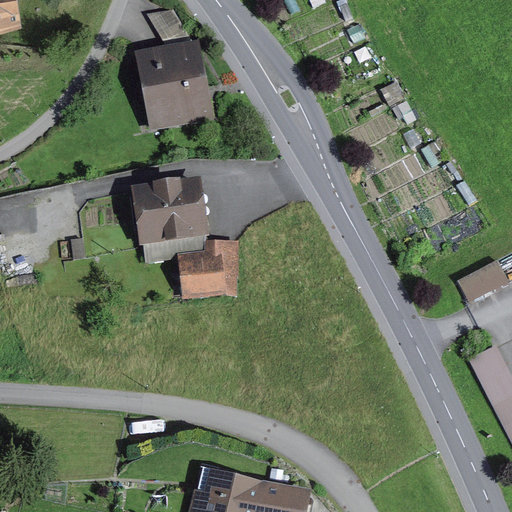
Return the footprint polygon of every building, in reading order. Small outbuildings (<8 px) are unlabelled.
[(16,0),(0,0),(0,32),(19,31),(16,0)] [(202,50),(138,61),(150,132),(214,122),(202,50)] [(147,259),(184,256),(206,253),(209,243),(203,183),(140,191),(147,259)] [(184,256),(184,299),(235,299),(235,245),(209,243),(206,253),(184,256)] [(471,304),(511,281),(498,259),(458,282),(471,304)] [(511,376),(499,352),(473,366),(511,442),(511,376)] [(198,511),(259,511),(264,488),(205,477),(198,511)] [(317,511),(321,498),(264,488),(259,511),(317,511)]
